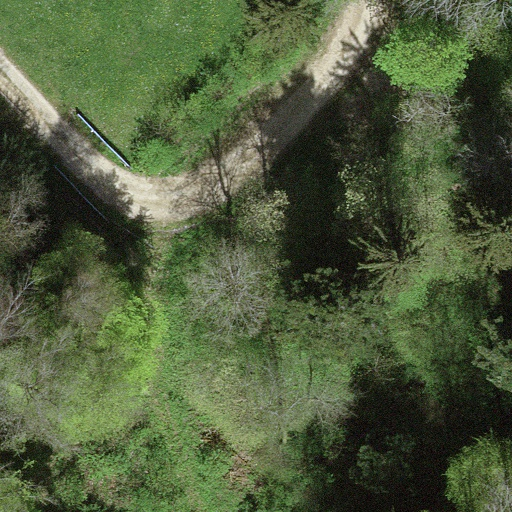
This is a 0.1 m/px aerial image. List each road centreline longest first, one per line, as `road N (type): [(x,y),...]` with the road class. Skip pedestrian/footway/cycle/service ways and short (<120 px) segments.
road 1 (track): [(160,239),(168,215),(192,190),(243,158),(332,64),(354,0)]
road 2 (track): [(160,239),(155,351),(180,467),(205,511)]
road 3 (track): [(160,239),(98,186),(0,76)]
